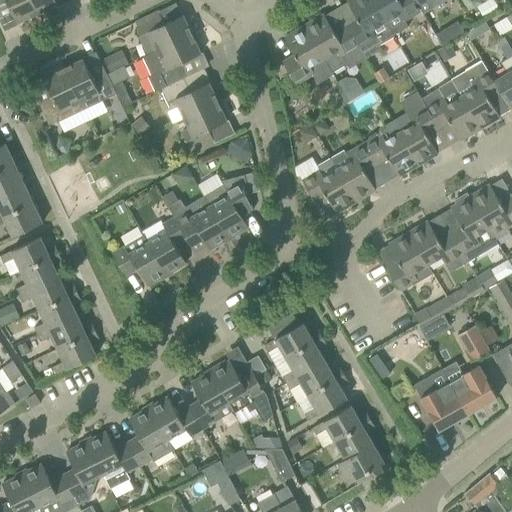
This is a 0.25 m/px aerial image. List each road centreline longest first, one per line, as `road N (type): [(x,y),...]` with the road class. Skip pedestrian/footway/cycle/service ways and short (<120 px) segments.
road 1 (residential): [(0,442),(133,375),(180,319),(291,243)]
road 2 (residential): [(291,243),(322,254),(351,247),(382,211),(511,144)]
road 3 (residential): [(291,243),(246,44),(250,24)]
road 4 (unclassified): [(0,60),(129,0)]
